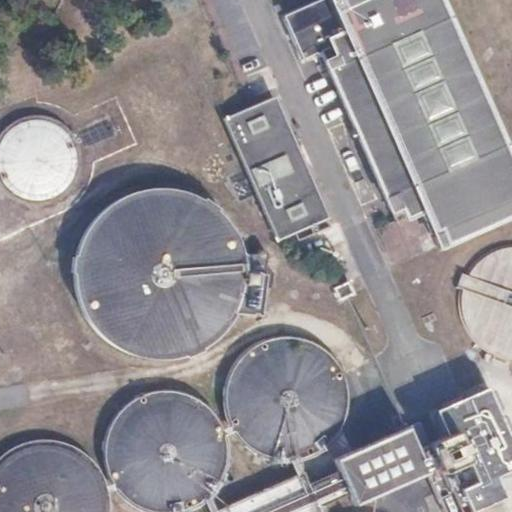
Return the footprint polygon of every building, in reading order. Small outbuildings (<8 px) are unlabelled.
[(296,52),(372,232),(389,269),(409,316),(447,300),(421,238),(428,234),(436,249),(511,216),(511,167),(439,0),(300,0),(278,9),(296,52)] [(235,113),(218,119),(269,238),(310,220),(260,102),(256,104),(235,113)] [(0,131),(0,186),(3,190),(14,197),(26,200),(39,200),(51,195),(62,187),(69,176),(72,164),(72,151),(67,138),(59,128),(48,121),(35,118),(22,118),(10,123),(0,131)] [(75,241),(71,268),(75,294),(87,318),(106,337),(130,349),(156,354),(183,350),(207,337),(226,318),(230,310),(249,310),(255,247),(239,246),(238,242),(226,218),(207,199),(183,186),(157,182),(130,186),(106,198),(87,217),(75,241)] [(220,371),(215,390),(217,410),(224,428),(237,443),(253,453),(272,458),(292,457),(310,449),(325,437),(335,420),(340,401),(339,381),(335,372),(331,363),(319,348),(302,338),(283,333),(263,335),(245,342),(230,355),(220,371)] [(102,423),(97,442),(98,461),(105,480),(117,495),(134,506),(153,511),(172,510),(191,503),(206,491),(217,474),(222,455),(221,436),(214,417),(202,402),(185,391),(166,386),(147,387),(128,394),(113,406),(102,423)] [(291,471),(203,509),(204,511),(309,511),(305,502),(339,487),(345,502),(422,468),(441,511),(455,511),(495,493),(487,474),(498,467),(482,430),(469,435),(463,420),(439,432),(417,442),(423,456),(414,460),(398,423),(327,455),(331,469),(298,484),(291,471)] [(0,453),(0,511),(101,511),(103,504),(100,484),(91,466),(77,452),(59,443),(40,440),(20,443),(2,452),(0,453)]
